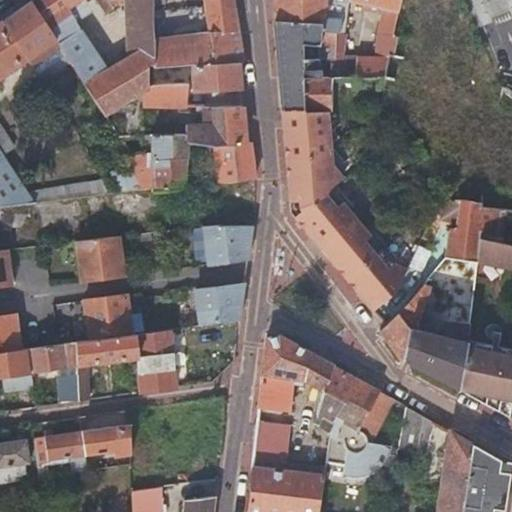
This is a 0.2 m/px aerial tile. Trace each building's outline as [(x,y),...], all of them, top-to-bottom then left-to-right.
[(2,20),(27,58),(50,43),(54,48),(59,45),(30,1),(29,0),(15,11),(2,20)] [(31,0),(30,1),(59,45),(67,58),(104,113),(147,86),(148,63),(153,63),(151,0),(119,0),(120,4),(125,4),(128,58),(106,71),(83,37),(68,6),(77,0),(31,0)] [(173,62),(180,62),(237,59),(237,60),(243,60),(233,0),(204,0),(206,13),(208,30),(179,34),(178,14),(177,0),(151,0),(153,63),(173,62)] [(189,0),(177,0),(178,14),(191,14),(189,0)] [(274,0),(273,15),(274,20),(321,22),(321,29),(335,30),(344,31),(346,19),(331,17),(323,17),(306,15),(307,0),(274,0)] [(399,0),(348,0),(348,1),(382,8),(377,28),(374,56),(343,56),(335,56),(335,30),(321,29),(319,52),(319,57),(319,59),(331,59),(331,76),(384,77),(389,54),(392,55),(396,37),(391,36),(399,0)] [(348,0),(331,0),(331,17),(346,19),(348,1),(348,0)] [(208,30),(206,13),(191,14),(178,14),(179,34),(208,30)] [(0,151),(1,153),(12,145),(0,126),(0,77),(27,58),(2,20),(0,21),(0,151)] [(277,58),(281,108),(310,109),(310,110),(327,110),(331,110),(331,76),(319,75),(319,59),(319,57),(302,58),(300,44),(312,45),(312,51),(319,52),(321,29),(321,22),(274,20),(277,58)] [(344,31),(335,30),(335,56),(343,56),(344,31)] [(196,88),(239,85),(238,78),(237,60),(237,59),(180,62),(181,74),(194,73),(196,88)] [(31,79),(37,75),(34,69),(28,73),(31,79)] [(147,86),(104,113),(117,135),(141,134),(143,134),(143,106),(180,106),(180,112),(192,113),(198,113),(204,113),(205,127),(199,127),(187,127),(187,128),(174,128),(174,134),(187,133),(187,140),(212,145),(243,140),(242,127),(240,104),(214,106),(185,105),(186,84),(151,85),(147,86)] [(282,122),(285,158),(314,156),(317,154),(322,150),(326,146),(331,143),(320,131),(323,129),(328,125),(327,110),(310,110),(310,109),(281,108),(282,122)] [(334,140),(323,129),(320,131),(331,143),(334,140)] [(141,155),(131,156),(135,171),(140,188),(153,187),(153,189),(186,185),(187,140),(187,133),(174,134),(151,134),(151,155),(141,155)] [(143,134),(141,134),(141,155),(151,155),(151,134),(143,134)] [(243,140),(212,145),(217,181),(253,176),(252,163),(250,139),(243,140)] [(338,159),(326,146),(322,150),(333,163),(338,159)] [(290,211),(294,216),(295,215),(330,187),(336,182),(348,171),(338,159),(333,163),(322,150),(317,154),(314,156),(285,158),(288,187),(290,211)] [(0,204),(33,201),(27,193),(1,153),(0,151),(0,204)] [(114,191),(140,188),(135,171),(108,184),(114,191)] [(27,193),(33,201),(114,191),(108,184),(105,179),(27,193)] [(336,182),(330,187),(340,201),(347,196),(336,182)] [(354,219),(360,214),(347,196),(340,201),(330,187),(295,215),(294,216),(298,221),(320,247),(354,219)] [(450,198),(439,198),(438,208),(442,209),(440,225),(450,227),(445,255),(476,259),(478,237),(479,232),(502,237),(505,222),(511,222),(511,209),(480,205),(481,200),(450,198)] [(396,289),(407,267),(395,261),(388,266),(377,251),(367,237),(373,232),(360,214),(354,219),(320,247),(372,310),(396,289)] [(205,265),(246,259),(247,256),(251,221),(200,224),(205,265)] [(395,261),(373,232),(367,237),(377,251),(388,266),(395,261)] [(79,281),(121,276),(116,235),(74,240),(79,281)] [(511,243),(478,237),(476,259),(476,261),(511,269),(511,243)] [(0,249),(0,285),(12,284),(10,268),(7,269),(4,249),(0,249)] [(409,328),(403,360),(457,389),(466,339),(476,261),(476,259),(445,255),(425,278),(453,282),(446,336),(415,328),(409,328)] [(421,283),(409,298),(423,305),(430,285),(421,283)] [(197,325),(238,320),(242,288),(243,284),(193,291),(197,325)] [(124,296),(82,301),(87,341),(129,335),(124,296)] [(394,313),(384,323),(380,328),(403,360),(409,328),(415,328),(423,305),(409,298),(402,306),(394,313)] [(0,352),(14,351),(18,350),(15,330),(18,330),(16,314),(0,316),(0,352)] [(137,356),(140,391),(154,389),(174,386),(169,329),(135,334),(137,356)] [(77,384),(87,384),(87,363),(108,360),(137,356),(135,334),(129,335),(87,341),(76,342),(77,384)] [(266,338),(258,406),(290,411),(293,383),(300,384),(301,379),(323,390),(332,365),(279,335),(266,338)] [(466,339),(457,389),(508,416),(511,397),(511,357),(488,352),(489,345),(466,339)] [(60,402),(77,399),(77,384),(76,342),(51,345),(29,348),(32,371),(51,368),(58,367),(60,402)] [(511,350),(489,345),(488,352),(511,357),(511,350)] [(0,352),(0,375),(13,374),(32,371),(29,348),(25,349),(18,350),(14,351),(0,352)] [(355,377),(332,365),(323,390),(322,395),(315,414),(317,415),(312,423),(331,429),(331,428),(335,417),(334,416),(338,410),(355,377)] [(394,399),(355,377),(338,410),(334,416),(335,417),(331,428),(331,429),(332,429),(328,459),(342,461),(340,471),(352,473),(361,472),(366,470),(373,465),(380,460),(383,455),(386,447),(380,442),(372,440),(362,438),(365,433),(373,437),(394,399)] [(17,386),(20,407),(37,405),(34,383),(17,386)] [(77,384),(77,399),(88,398),(87,384),(77,384)] [(404,405),(397,447),(424,452),(432,421),(404,405)] [(82,430),(85,454),(123,449),(123,455),(132,454),(131,423),(109,426),(82,430)] [(290,428),(256,423),(254,441),(250,479),(246,510),(259,511),(319,511),(327,465),(287,463),(290,428)] [(50,474),(48,459),(68,457),(71,471),(87,469),(85,454),(82,430),(55,433),(33,436),(38,476),(50,474)] [(437,511),(460,511),(471,444),(449,432),(437,511)] [(0,481),(26,477),(22,463),(28,462),(25,439),(7,441),(0,441),(0,481)] [(471,444),(460,511),(490,511),(491,510),(501,511),(503,499),(498,498),(499,490),(504,490),(507,476),(498,473),(499,463),(471,444)] [(507,476),(508,469),(499,463),(498,473),(507,476)] [(153,511),(152,488),(133,490),(133,511),(153,511)] [(183,511),(212,511),(215,495),(186,499),(183,511)]
